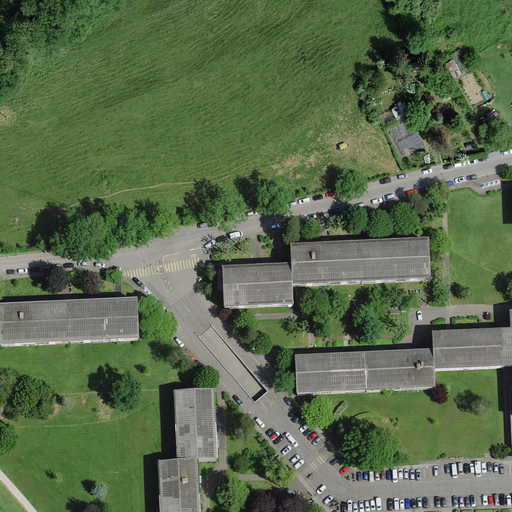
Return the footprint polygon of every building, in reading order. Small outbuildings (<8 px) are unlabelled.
[(428,49),(424,42),(415,47),(415,48),(419,55),(428,49)] [(411,59),(419,55),(415,48),(407,53),(411,59)] [(461,72),(454,59),(444,65),(452,77),(461,72)] [(379,94),(370,83),(363,88),(372,100),(379,94)] [(412,115),(405,102),(392,109),(399,122),(412,115)] [(494,113),(483,120),(488,129),(499,122),(494,113)] [(431,281),(429,243),(291,249),(292,268),(222,271),(224,309),(293,306),(292,287),(431,281)] [(0,346),(139,340),(137,300),(0,306),(0,346)] [(511,316),(511,317),(511,333),(511,334),(432,338),(432,355),(296,361),(297,397),(435,391),(434,372),(511,368),(511,396),(511,415),(511,316)] [(218,462),(215,392),(177,394),(180,463),(160,463),(162,511),(201,511),(200,462),(218,462)]
